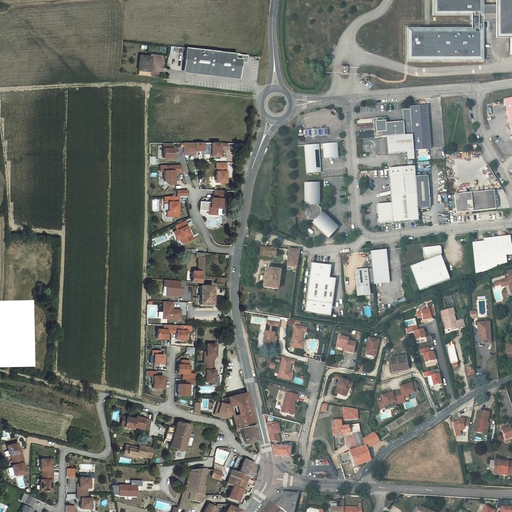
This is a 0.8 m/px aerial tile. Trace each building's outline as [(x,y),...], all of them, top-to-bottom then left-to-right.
[(511,0),(432,0),(433,15),(472,15),(484,13),(496,13),(496,37),(511,36),(511,0)] [(407,28),(407,60),(484,60),(484,13),(472,15),(472,27),(407,28)] [(238,54),(188,48),(184,73),(241,79),(242,79),(244,62),(244,59),(238,58),(238,54)] [(139,54),(137,69),(148,70),(150,56),(139,54)] [(249,55),(238,54),(238,58),(244,59),(244,62),(248,63),(249,55)] [(426,106),(410,107),(410,110),(412,135),(413,151),(427,149),(427,144),(428,143),(426,106)] [(343,120),(333,108),(319,110),(300,116),(297,117),(297,128),(298,147),(321,144),(340,142),(344,141),(343,120)] [(373,119),(375,138),(387,137),(412,135),(410,110),(402,110),(403,123),(386,124),(386,119),(382,119),(382,118),(373,119)] [(412,135),(387,137),(389,154),(407,153),(408,161),(414,160),(413,151),(412,135)] [(171,141),(162,141),(162,156),(172,156),(173,147),(171,147),(171,141)] [(202,142),(182,142),(181,145),(193,145),(193,150),(202,150),(202,144),(202,142)] [(218,142),(210,142),(210,144),(209,155),(218,156),(218,142)] [(325,156),(326,159),(337,158),(336,144),(324,145),(325,148),(324,149),(325,151),(325,153),(324,155),(325,156)] [(193,145),(181,145),(182,151),(182,154),(193,153),(193,150),(193,145)] [(308,165),(308,174),(319,173),(318,156),(319,155),(317,152),(319,150),(318,148),(317,145),(306,146),(307,156),(306,158),(306,161),(307,162),(308,165)] [(172,164),(159,164),(159,170),(163,170),(163,180),(166,183),(173,183),(173,169),(172,169),(172,164)] [(225,165),(215,165),(215,181),(225,181),(225,165)] [(391,204),(377,205),(378,224),(419,221),(418,209),(417,194),(415,177),(414,168),(388,170),(391,204)] [(428,176),(415,177),(417,194),(418,209),(431,208),(428,176)] [(314,224),(329,238),(337,229),(322,215),(321,216),(321,215),(321,210),(317,206),(319,206),(318,184),(306,185),(306,206),(309,206),(306,210),(306,217),(310,221),(315,221),(316,221),(314,224)] [(226,190),(215,189),(215,198),(212,198),(212,203),(210,203),(210,208),(212,208),(212,210),(213,212),(218,212),(218,208),(223,208),(223,199),(225,199),(226,190)] [(462,194),(454,195),(456,214),(460,213),(465,212),(468,211),(468,210),(470,210),(470,211),(473,211),(473,212),(496,210),(494,191),(471,193),(471,194),(462,195),(462,194)] [(174,195),(167,195),(167,201),(168,201),(168,210),(167,210),(167,215),(177,215),(177,209),(176,205),(176,201),(177,201),(177,195),(174,195)] [(184,219),(173,224),(176,229),(172,230),(175,237),(179,235),(183,242),(192,238),(189,232),(188,233),(187,229),(185,225),(186,224),(184,219)] [(485,242),(473,243),(476,275),(495,268),(494,256),(506,255),(511,254),(511,244),(510,236),(486,239),(485,240),(485,242)] [(276,256),(277,247),(262,246),(261,253),(265,254),(264,255),(276,256)] [(411,267),(420,290),(449,279),(440,255),(442,254),(441,247),(439,246),(423,248),(424,257),(425,257),(425,261),(411,267)] [(298,266),(300,249),(288,248),(288,251),(290,251),(288,265),(298,266)] [(370,251),(374,284),(390,282),(386,249),(370,251)] [(506,255),(494,256),(495,268),(507,263),(506,255)] [(312,264),(305,311),(331,315),(335,286),(329,286),(330,279),(332,267),(312,264)] [(281,270),(267,268),(264,286),(279,288),(281,270)] [(191,274),(192,281),(200,281),(200,276),(204,276),(203,269),(198,269),(193,269),(193,274),(191,274)] [(355,271),(358,296),(370,294),(367,270),(355,271)] [(511,291),(511,276),(509,278),(501,280),(503,286),(510,284),(511,291)] [(178,285),(178,280),(162,279),(161,287),(164,287),(163,296),(180,297),(181,287),(178,287),(177,286),(177,285),(178,285)] [(212,285),(200,285),(200,295),(212,295),(212,285)] [(200,304),(212,303),(212,295),(200,295),(200,304)] [(170,308),(171,302),(162,302),(162,320),(179,321),(180,311),(170,311),(169,311),(169,308),(170,308)] [(430,308),(421,310),(423,320),(432,318),(432,316),(436,314),(434,306),(429,307),(430,308)] [(454,308),(441,311),(446,328),(452,326),(453,329),(465,325),(463,318),(456,320),(454,314),(455,313),(454,308)] [(279,322),(266,320),(263,341),(273,343),(275,326),(278,327),(279,322)] [(490,323),(479,324),(479,331),(483,331),(484,343),(491,343),(490,323)] [(169,324),(161,324),(161,329),(155,329),(154,338),(164,338),(165,332),(169,332),(169,324)] [(169,324),(169,332),(174,332),(173,339),(183,339),(184,330),(177,330),(178,325),(169,324)] [(307,327),(295,325),(291,345),(303,347),(305,346),(306,341),(305,340),(302,340),(304,331),(307,331),(307,327)] [(418,325),(406,328),(409,334),(414,333),(416,340),(425,338),(423,329),(419,330),(418,325)] [(349,336),(339,334),(337,343),(347,345),(346,349),(354,351),(357,341),(349,339),(349,336)] [(379,338),(369,336),(365,352),(376,355),(379,338)] [(201,363),(211,363),(211,356),(213,356),(213,344),(204,343),(204,351),(204,355),(201,355),(201,363)] [(430,346),(421,348),(422,353),(425,352),(427,361),(437,358),(435,349),(431,351),(430,346)] [(158,350),(150,350),(150,354),(152,354),(151,364),(161,364),(161,355),(158,354),(158,350)] [(296,358),(284,355),(278,374),(288,377),(290,369),(292,362),(295,362),(296,358)] [(406,355),(391,357),(393,370),(398,369),(398,368),(408,367),(406,355)] [(189,360),(181,360),(181,364),(178,364),(178,373),(185,373),(184,378),(186,378),(192,379),(193,373),(188,373),(189,360)] [(210,371),(211,363),(201,363),(201,370),(203,370),(203,375),(202,382),(211,383),(212,371),(210,371)] [(434,369),(424,372),(426,376),(429,375),(432,375),(434,384),(434,385),(443,383),(440,372),(435,374),(434,369)] [(156,372),(146,372),(146,377),(151,377),(151,384),(153,384),(153,389),(163,389),(163,377),(156,377),(156,372)] [(192,379),(186,378),(186,384),(178,384),(178,395),(188,396),(189,384),(192,384),(192,379)] [(352,382),(340,378),(336,392),(343,395),(346,386),(351,387),(352,382)] [(397,390),(401,402),(405,401),(405,398),(404,395),(409,394),(419,390),(416,381),(405,385),(405,386),(401,388),(402,389),(397,390)] [(287,389),(282,409),(292,412),(294,405),(295,397),(297,397),(298,392),(287,389)] [(400,403),(401,402),(397,390),(392,392),(393,393),(389,395),(389,393),(382,395),(383,400),(379,401),(381,408),(385,407),(385,404),(389,403),(395,401),(396,404),(400,403)] [(247,391),(228,396),(230,402),(232,413),(235,428),(240,427),(253,425),(255,424),(252,413),(249,399),(247,391)] [(219,401),(217,408),(219,409),(218,414),(222,415),(223,412),(229,414),(232,413),(230,402),(226,403),(219,401)] [(343,406),(345,419),(359,418),(358,408),(343,406)] [(492,410),(481,408),(478,422),(476,422),(474,430),(484,431),(486,425),(488,425),(489,420),(492,410)] [(132,425),(147,427),(149,418),(134,414),(134,417),(125,415),(123,425),(132,427),(132,425)] [(459,417),(459,420),(453,421),(456,435),(461,434),(460,430),(463,430),(464,425),(469,426),(471,419),(465,418),(465,419),(462,418),(459,417)] [(342,418),(332,419),(334,433),(355,431),(361,430),(359,423),(343,424),(342,418)] [(267,421),(272,441),(282,441),(279,431),(281,431),(279,421),(274,420),(267,421)] [(492,421),(489,420),(488,425),(486,425),(484,431),(490,432),(492,421)] [(170,427),(167,440),(174,442),(172,448),(186,451),(192,425),(178,422),(177,429),(170,427)] [(253,425),(240,427),(242,433),(236,434),(239,440),(241,442),(257,440),(253,425)] [(366,442),(364,436),(361,430),(355,431),(359,444),(366,442)] [(375,430),(364,436),(366,442),(366,443),(359,446),(362,456),(365,454),(366,460),(371,458),(367,448),(380,439),(375,430)] [(282,455),(292,455),(293,441),(286,441),(286,442),(285,442),(284,445),(283,445),(282,455)] [(20,458),(18,452),(17,452),(16,449),(14,444),(4,447),(7,456),(9,456),(10,461),(20,458)] [(148,458),(151,448),(146,446),(137,444),(136,447),(128,444),(125,454),(134,457),(134,454),(143,457),(148,458)] [(283,445),(275,445),(275,455),(282,455),(283,445)] [(366,460),(365,454),(362,456),(359,446),(352,448),(357,463),(366,460)] [(245,475),(249,477),(253,463),(241,457),(236,472),(245,475)] [(21,467),(20,464),(22,464),(20,458),(10,461),(11,466),(10,466),(13,476),(23,473),(21,467)] [(497,458),(496,472),(505,472),(506,474),(511,474),(511,461),(508,461),(508,459),(497,458)] [(289,465),(283,459),(280,462),(286,468),(289,465)] [(50,469),(51,466),(51,460),(40,460),(40,470),(42,470),(42,475),(52,475),(52,469),(50,469)] [(219,472),(221,466),(211,462),(210,469),(219,472)] [(188,469),(177,506),(186,509),(187,498),(199,501),(202,494),(200,493),(201,481),(199,481),(200,477),(207,478),(210,468),(199,468),(195,469),(188,469)] [(219,475),(219,472),(210,469),(210,468),(207,478),(210,479),(211,476),(224,482),(225,478),(219,475)] [(236,472),(229,469),(227,475),(243,481),(245,475),(236,472)] [(50,485),(50,482),(52,482),(52,475),(42,475),(41,480),(40,480),(40,490),(50,491),(50,485)] [(227,475),(225,478),(224,482),(240,488),(243,481),(227,475)] [(80,500),(80,509),(90,510),(90,500),(86,500),(87,489),(89,489),(89,479),(79,479),(79,485),(79,488),(77,488),(76,499),(80,500)] [(124,492),(127,493),(130,495),(134,495),(135,485),(140,485),(140,479),(129,479),(129,485),(118,484),(118,485),(110,485),(112,494),(116,494),(124,494),(124,492)] [(240,488),(224,482),(219,495),(235,501),(240,488)] [(272,498),(258,511),(273,511),(276,509),(279,511),(293,511),(300,490),(284,489),(272,498)] [(21,493),(19,498),(24,500),(22,503),(24,504),(23,505),(21,505),(18,511),(28,511),(30,509),(28,508),(29,506),(31,506),(34,500),(21,493)] [(213,506),(206,503),(200,511),(209,511),(210,511),(212,508),(213,506)]
